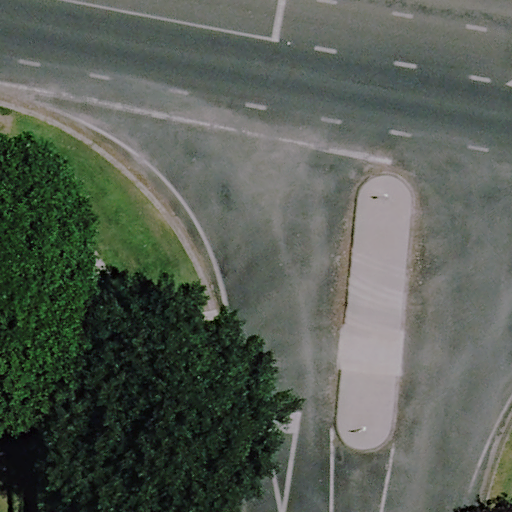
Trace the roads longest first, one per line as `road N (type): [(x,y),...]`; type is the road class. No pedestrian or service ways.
road 1 (residential): [(405,62),(364,511)]
road 2 (tertiary): [(405,62),(72,0)]
